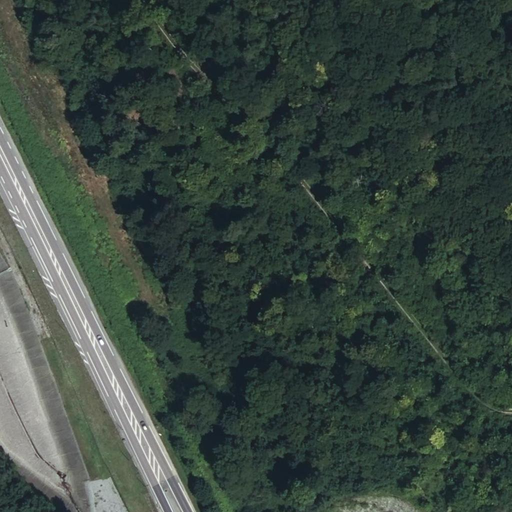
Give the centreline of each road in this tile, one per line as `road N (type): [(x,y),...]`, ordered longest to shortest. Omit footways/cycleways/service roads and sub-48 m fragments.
road 1 (track): [(511,406),(486,402),(441,349),(253,90),(182,38),(148,0)]
road 2 (primary): [(0,161),(178,511)]
